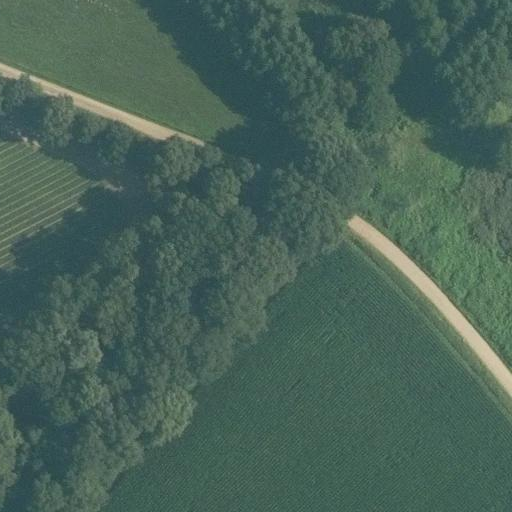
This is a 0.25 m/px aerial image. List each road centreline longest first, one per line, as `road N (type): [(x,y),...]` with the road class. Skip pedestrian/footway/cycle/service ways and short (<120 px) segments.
road 1 (unclassified): [(511,392),(425,286),(351,221),(300,192),(0,67)]
road 2 (track): [(0,393),(245,169)]
